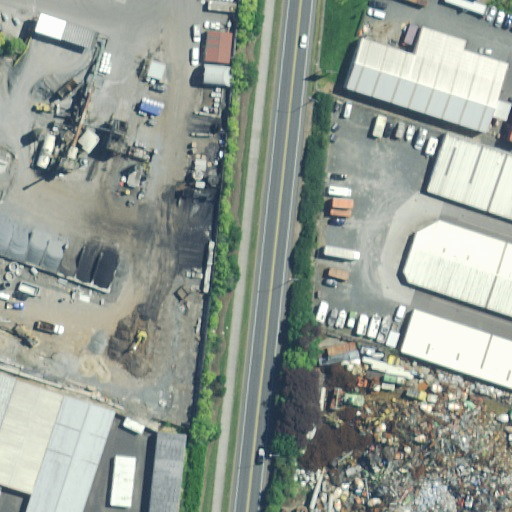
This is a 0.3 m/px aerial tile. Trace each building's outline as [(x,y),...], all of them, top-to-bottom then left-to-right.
[(101,30),(43,11),(37,28),(96,48),(101,30)] [(413,56),(361,39),(345,90),(485,133),(507,65),(462,51),(465,41),(422,28),(413,56)] [(234,33),(209,31),(206,61),(232,63),(234,33)] [(165,65),(152,62),(148,76),(161,80),(165,65)] [(233,66),(205,63),(203,83),(231,85),(233,66)] [(98,139),(86,130),(76,142),(88,152),(98,139)] [(511,157),(446,135),(428,192),(511,219),(511,157)] [(144,186),(124,181),(120,194),(140,199),(144,186)] [(0,254),(5,256),(18,221),(2,215),(0,220),(0,254)] [(511,245),(435,220),(412,233),(400,272),(404,282),(511,316),(511,245)] [(24,263),(37,228),(18,221),(5,256),(24,263)] [(40,268),(53,233),(37,228),(24,263),(40,268)] [(67,243),(69,239),(53,233),(40,268),(56,274),(67,243)] [(142,265),(72,241),(60,276),(130,300),(142,265)] [(202,258),(183,257),(182,275),(202,276),(202,258)] [(210,280),(195,279),(194,295),(209,296),(210,280)] [(511,342),(412,310),(399,351),(511,387),(511,342)] [(0,434),(19,379),(0,372),(0,434)] [(67,395),(19,379),(0,434),(0,482),(5,484),(35,494),(67,395)] [(84,511),(118,412),(67,395),(35,494),(28,511),(84,511)] [(156,434),(148,511),(176,511),(184,437),(156,434)] [(137,458),(117,456),(113,505),(133,507),(137,458)]
